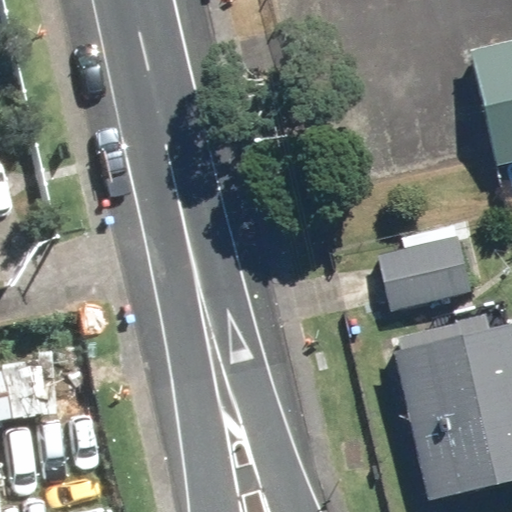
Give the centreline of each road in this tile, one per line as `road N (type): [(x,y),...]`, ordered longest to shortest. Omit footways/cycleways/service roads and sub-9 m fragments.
road 1 (tertiary): [(202,309),(131,0)]
road 2 (tertiary): [(202,309),(294,511)]
road 3 (tertiary): [(214,511),(202,309)]
